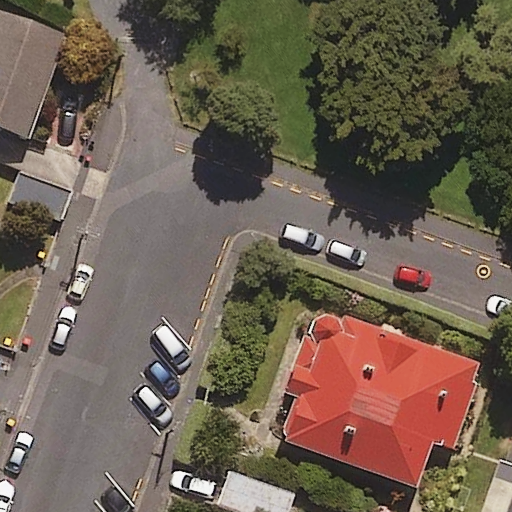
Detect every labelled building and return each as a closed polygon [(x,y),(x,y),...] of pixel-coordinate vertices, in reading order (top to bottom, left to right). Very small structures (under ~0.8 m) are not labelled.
[(0,123),(40,135),(76,16),(22,0),(4,0),(0,14),(0,123)] [(0,227),(8,200),(0,197),(0,227)] [(505,367),(329,303),(280,436),(455,500),(505,367)] [(313,511),(324,482),(242,455),(229,496),(277,511),(313,511)] [(511,511),(511,455),(492,511),(511,511)]
